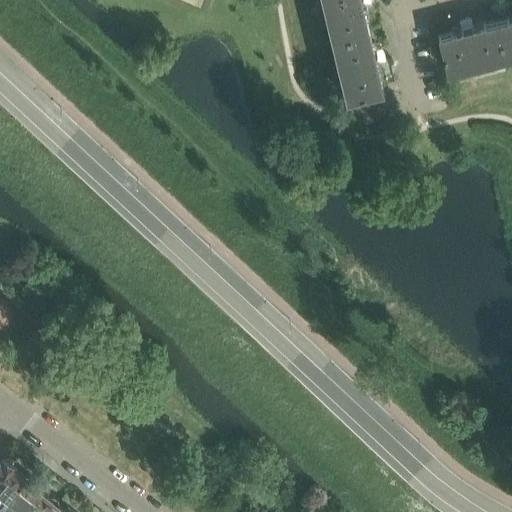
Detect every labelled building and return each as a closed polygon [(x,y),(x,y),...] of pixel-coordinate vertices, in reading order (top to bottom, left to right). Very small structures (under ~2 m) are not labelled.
[(323,0),(332,34),(368,26),(362,2),(370,0),(323,0)] [(511,15),(496,19),(505,55),(511,53),(511,15)] [(471,17),(460,20),(462,27),(438,33),(447,69),(505,55),(496,19),(473,25),(471,17)] [(384,58),(382,47),(374,49),(368,26),(332,34),(346,94),(382,85),(376,60),(384,58)] [(386,99),(382,85),(346,94),(349,108),(355,118),(366,122),(377,119),(385,111),(386,99)] [(1,459),(0,458),(0,505),(3,501),(25,474),(14,466),(15,465),(13,460),(6,456),(5,457),(1,459)] [(29,474),(25,474),(3,501),(13,509),(10,511),(23,511),(42,489),(35,483),(35,477),(30,474),(29,474)] [(51,511),(60,502),(59,497),(55,493),(49,494),(42,489),(23,511),(51,511)] [(60,502),(51,511),(77,511),(73,508),(67,508),(60,502)]
